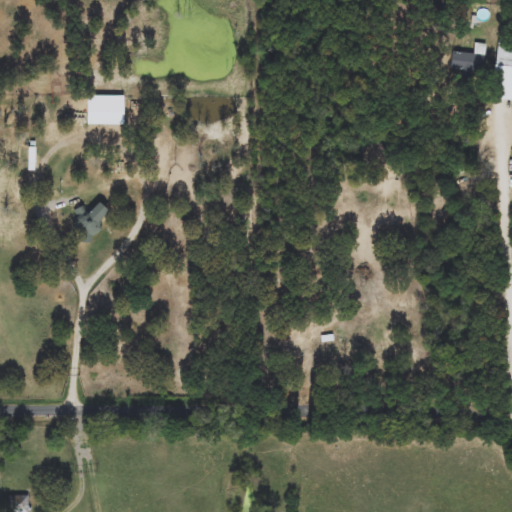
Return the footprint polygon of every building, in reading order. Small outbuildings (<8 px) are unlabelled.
[(473,55),(474,44),(485,45),(482,74),(449,70),(451,52),(473,55)] [(497,44),(511,45),(511,68),(495,68),(497,44)] [(106,211),(98,222),(90,216),(98,206),(106,211)] [(352,338),(367,338),(367,354),(352,354),(352,338)] [(7,511),(7,496),(30,496),(30,511),(7,511)]
